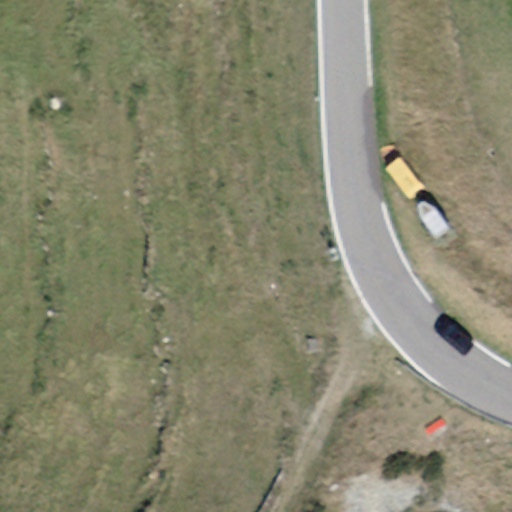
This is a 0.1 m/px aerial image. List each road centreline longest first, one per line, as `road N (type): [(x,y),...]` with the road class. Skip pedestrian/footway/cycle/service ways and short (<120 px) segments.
road 1 (tertiary): [(511,394),(458,367),(397,310),(363,219),(349,143),(344,0)]
road 2 (track): [(288,511),(364,340),(397,310)]
